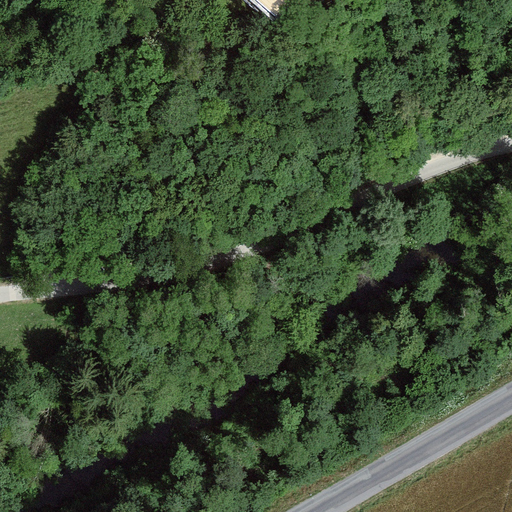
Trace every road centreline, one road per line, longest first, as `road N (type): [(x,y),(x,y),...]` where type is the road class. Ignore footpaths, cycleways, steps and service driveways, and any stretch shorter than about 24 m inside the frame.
road 1 (unclassified): [(0,292),(158,272),(251,245),(441,160),(511,143)]
road 2 (tertiary): [(511,402),(317,511)]
